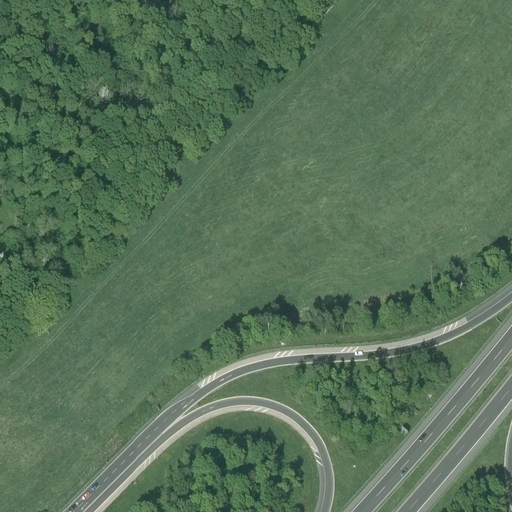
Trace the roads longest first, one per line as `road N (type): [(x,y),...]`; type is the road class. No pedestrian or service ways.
road 1 (motorway): [(511,301),(403,353),(280,361),(215,383),(74,511)]
road 2 (motorway): [(89,511),(174,429),(243,402),(285,411),(309,430),(327,471),(325,511)]
road 3 (motorway): [(511,337),(361,511)]
road 4 (motorway): [(406,511),(511,386)]
